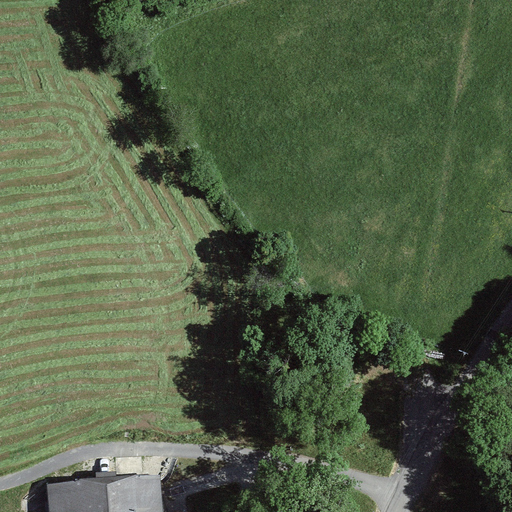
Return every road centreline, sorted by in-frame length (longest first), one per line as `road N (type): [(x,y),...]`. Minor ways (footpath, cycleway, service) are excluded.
road 1 (track): [(404,493),(253,461),(116,448),(0,483)]
road 2 (unclassified): [(511,314),(394,511)]
